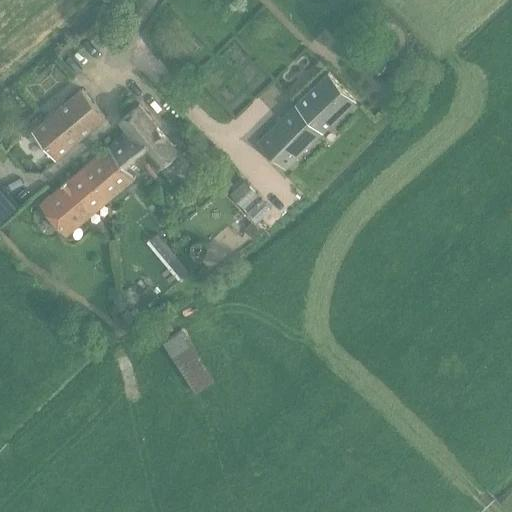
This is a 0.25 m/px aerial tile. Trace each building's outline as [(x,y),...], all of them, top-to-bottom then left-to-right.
[(285,169),(355,101),(328,73),(258,142),(285,169)] [(56,158),(105,117),(82,89),(33,130),(56,158)] [(178,151),(139,104),(120,120),(128,130),(121,136),(144,163),(150,158),(159,168),(178,151)] [(132,174),(144,163),(121,136),(86,165),(112,197),(135,178),(132,174)] [(66,236),(112,197),(86,165),(40,204),(66,236)] [(244,180),(229,195),(243,209),(258,195),(244,180)] [(0,203),(10,195),(3,186),(0,188),(0,203)] [(0,217),(17,203),(10,195),(0,203),(0,217)] [(252,221),(244,229),(253,238),(259,233),(259,228),(252,221)] [(185,328),(165,341),(197,391),(217,378),(185,328)]
